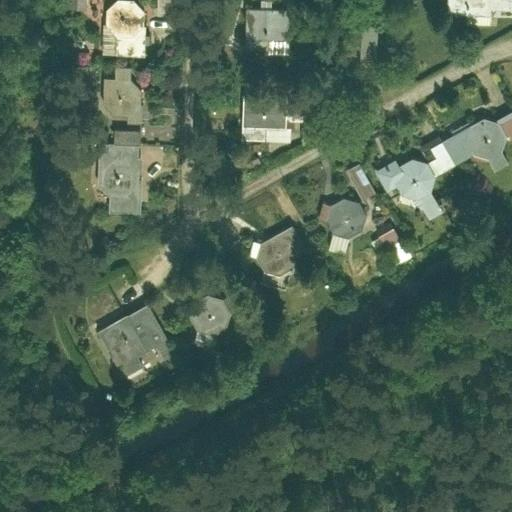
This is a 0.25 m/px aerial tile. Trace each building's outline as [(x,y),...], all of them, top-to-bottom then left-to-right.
[(146,0),(113,0),(111,2),(109,48),(150,50),(150,4),(146,0)] [(296,4),(252,1),(250,33),(295,34),(296,4)] [(376,55),(376,23),(360,23),(360,55),(376,55)] [(341,52),(341,71),(357,71),(358,52),(341,52)] [(135,61),(121,60),(122,71),(111,71),(110,108),(135,109),(133,117),(147,117),(147,84),(135,73),(135,61)] [(292,92),(248,90),(248,120),(292,122),(292,92)] [(489,114),(474,123),(446,137),(459,162),(479,151),(494,155),(501,168),(511,161),(511,156),(506,146),(511,132),(504,120),(489,114)] [(146,139),(103,137),(102,176),(115,190),(115,206),(146,207),(146,139)] [(400,155),(381,165),(392,187),(401,182),(404,189),(420,195),(436,187),(441,173),(433,158),(416,153),(405,162),(400,155)] [(349,192),(336,199),(328,196),(324,212),(332,214),(340,227),(355,232),(369,224),(372,209),(365,195),(349,192)] [(299,219),(263,237),(278,273),(317,253),(299,219)] [(222,298),(205,294),(191,299),(187,314),(192,330),(210,335),(224,329),(231,313),(222,298)] [(95,316),(103,314),(102,311),(114,308),(111,298),(92,303),(95,316)] [(153,298),(103,326),(129,371),(148,361),(144,353),(175,334),(153,298)]
